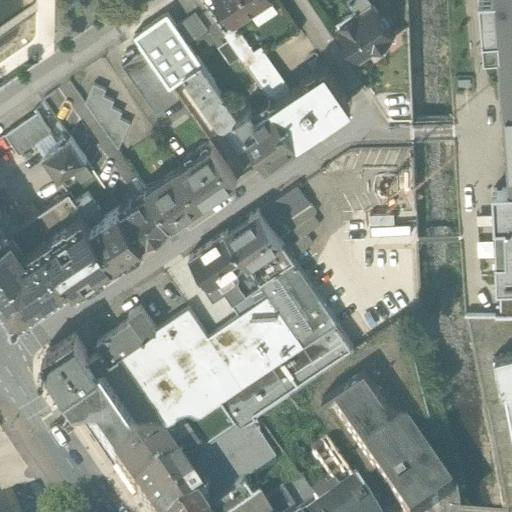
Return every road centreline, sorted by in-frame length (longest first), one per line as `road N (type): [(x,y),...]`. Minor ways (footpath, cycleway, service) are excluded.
road 1 (residential): [(5,359),(374,107),(301,0)]
road 2 (residential): [(0,107),(153,0)]
road 3 (tertiary): [(5,359),(104,511)]
